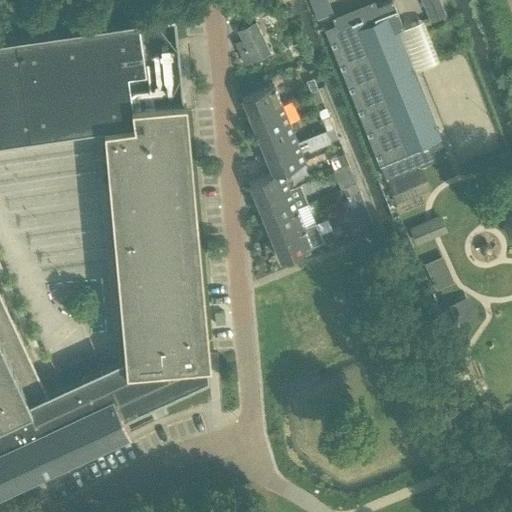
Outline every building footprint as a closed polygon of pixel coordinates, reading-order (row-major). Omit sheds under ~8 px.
[(248,18),(269,8),(265,0),(264,0),(244,10),(248,18)] [(436,129),(395,31),(402,28),(392,0),(372,8),(374,10),(364,17),(361,12),(340,28),(336,23),(324,28),(385,179),(446,155),(436,129)] [(422,0),(431,20),(445,14),(438,0),(422,0)] [(186,100),(182,100),(175,15),(0,40),(0,142),(103,127),(124,355),(101,366),(97,356),(84,362),(82,358),(70,364),(71,367),(58,373),(63,383),(45,392),(0,293),(0,489),(130,430),(123,415),(208,376),(206,363),(210,362),(186,100)] [(245,64),(270,52),(255,22),(238,31),(246,48),(238,51),(245,64)] [(313,77),(306,80),(311,94),(319,91),(317,87),(313,77)] [(243,96),(242,97),(250,117),(282,104),(282,103),(274,84),(253,92),(243,96)] [(319,91),(311,94),(315,103),(322,100),(319,91)] [(282,104),(250,117),(258,136),(289,122),(299,118),(291,100),(282,103),(282,104)] [(329,115),(321,118),(326,130),(333,127),(329,115)] [(289,122),(258,136),(265,154),(297,141),(289,122)] [(326,130),(325,130),(330,141),(338,138),(333,127),(326,130)] [(297,141),(265,154),(266,156),(273,172),(280,170),(288,167),(289,168),(305,161),(305,160),(301,150),(308,147),(309,151),(330,142),(330,141),(325,130),(297,141)] [(342,169),(349,166),(344,153),(330,159),(334,170),(341,167),(342,169)] [(346,178),(353,175),(349,166),(342,169),(346,178)] [(273,173),(249,182),(257,201),(296,185),(289,168),(288,167),(280,170),(273,172),(273,173)] [(421,172),(390,184),(397,200),(398,200),(419,191),(428,188),(424,179),(421,172)] [(296,185),(257,201),(265,221),(296,207),(297,208),(308,203),(300,184),(296,186),(296,185)] [(352,209),(364,204),(359,191),(352,194),(346,196),(351,207),(352,209)] [(359,227),(372,221),(364,204),(352,209),(359,227)] [(296,207),(265,221),(272,239),(304,226),(297,208),(296,207)] [(447,231),(440,214),(425,221),(410,227),(417,244),(432,238),(447,231)] [(304,226),(272,239),(280,259),(285,257),(293,254),(295,253),(297,258),(307,254),(310,252),(309,250),(308,248),(312,246),(323,242),(315,222),(304,226)] [(323,287),(275,307),(279,316),(275,318),(291,355),(344,333),(343,330),(360,323),(344,283),(351,280),(346,268),(319,279),(323,287)] [(469,323),(460,301),(445,307),(444,307),(454,329),(469,323)]
